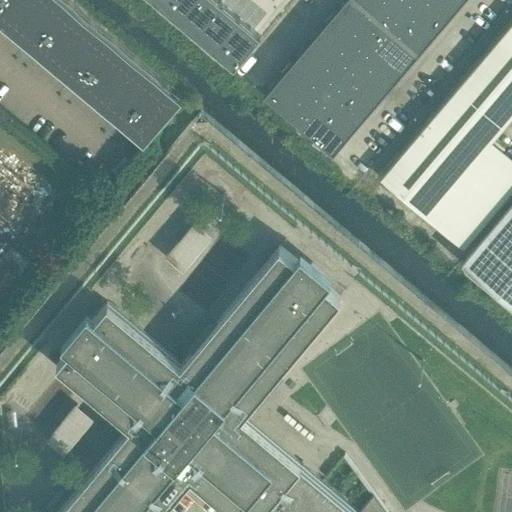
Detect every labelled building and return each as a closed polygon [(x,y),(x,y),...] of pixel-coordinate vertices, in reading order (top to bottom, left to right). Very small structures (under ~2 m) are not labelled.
[(0,0),(0,20),(10,29),(33,0),(0,0)] [(33,46),(70,1),(69,0),(33,0),(10,29),(26,42),(27,41),(33,46)] [(175,16),(189,0),(158,0),(158,1),(175,16)] [(193,31),(219,0),(189,0),(175,16),(193,31)] [(210,46),(237,15),(219,0),(193,31),(210,46)] [(385,19),(362,0),(342,0),(337,7),(371,36),(385,19)] [(400,3),(396,0),(362,0),(385,19),(400,3)] [(448,15),(430,0),(401,0),(400,3),(434,32),(448,15)] [(461,0),(430,0),(448,15),(461,0)] [(54,65),(92,19),(70,1),(33,46),(39,51),(38,52),(54,65)] [(434,32),(400,3),(385,19),(420,49),(434,32)] [(371,36),(337,7),(322,24),(357,53),(371,36)] [(259,34),(237,15),(210,46),(232,65),(259,34)] [(77,83),(115,38),(92,19),(54,65),(70,79),(71,78),(77,83)] [(420,49),(385,19),(371,36),(406,65),(420,49)] [(492,136),(511,111),(511,23),(383,176),(464,245),(511,187),(511,179),(491,162),(504,147),(492,136)] [(357,53),(322,24),(308,40),(343,70),(357,53)] [(406,65),(371,36),(357,53),(392,82),(406,65)] [(98,103),(137,57),(115,38),(77,83),(83,88),(82,89),(98,103)] [(294,57),(329,87),(343,70),(308,40),(294,57)] [(392,82),(357,53),(343,70),(377,99),(392,82)] [(121,120),(159,75),(137,57),(98,103),(114,116),(115,115),(121,120)] [(314,103),(329,87),(294,57),(280,74),(314,103)] [(377,99),(343,70),(329,87),(363,116),(377,99)] [(314,103),(280,74),(265,91),(300,121),(314,103)] [(144,141),(182,94),(159,75),(121,120),(127,125),(126,126),(138,136),(139,135),(143,138),(142,139),(144,141)] [(363,116),(329,87),(314,103),(349,133),(363,116)] [(314,103),(300,121),(334,150),(349,133),(314,103)] [(0,163),(0,192),(14,175),(0,163)] [(14,175),(0,192),(0,213),(7,219),(31,189),(14,175)] [(31,189),(7,219),(24,233),(49,202),(31,189)] [(511,198),(462,257),(511,300),(511,198)] [(49,202),(24,233),(49,252),(73,222),(49,202)] [(7,219),(0,227),(0,263),(24,233),(7,219)] [(24,233),(0,263),(24,283),(49,252),(24,233)] [(388,511),(373,491),(357,510),(241,413),(340,295),(279,244),(181,362),(107,301),(94,316),(87,310),(61,340),(69,346),(56,361),(130,423),(55,511),(158,511),(190,474),(236,511),(388,511)]
